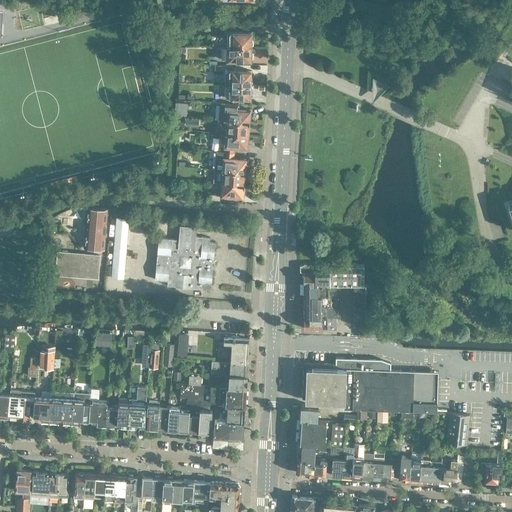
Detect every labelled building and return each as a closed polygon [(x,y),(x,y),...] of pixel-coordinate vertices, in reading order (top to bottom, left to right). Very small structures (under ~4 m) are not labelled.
[(230,38),(230,46),(251,46),(251,45),(252,45),(253,43),(253,40),(252,39),(252,32),(228,32),(228,38),(230,38)] [(251,60),(251,53),(252,53),(253,52),(253,48),(252,47),(251,47),(251,46),(230,46),(230,53),(227,53),(227,60),(251,60)] [(229,76),(229,83),(229,84),(251,84),(251,83),(252,81),(252,78),(251,77),(251,70),(227,69),(227,76),(229,76)] [(373,92),(373,99),(388,85),(374,78),(373,92)] [(251,85),(251,84),(229,84),(229,91),(227,91),(227,98),(251,98),(251,91),(252,90),(252,86),(251,85)] [(186,115),(187,103),(179,102),(177,102),(176,102),(176,106),(175,111),(175,114),(186,115)] [(227,120),(227,121),(249,123),(250,121),(249,120),(250,109),(238,108),(238,104),(222,103),(221,120),(227,120)] [(249,124),(249,123),(227,121),(226,133),(248,135),(249,129),(250,129),(250,125),(249,124)] [(248,136),(248,135),(226,133),(225,151),(234,152),(235,152),(235,147),(235,146),(247,148),(248,141),(249,141),(249,136),(248,136)] [(234,158),(234,152),(225,151),(223,169),(245,171),(245,170),(246,171),(247,166),(246,166),(246,159),(234,158)] [(245,177),(245,172),(245,171),(223,169),(219,169),(218,182),(222,182),(244,184),(244,182),(245,182),(246,177),(245,177)] [(245,185),(244,184),(222,182),(221,195),(243,197),(244,186),(245,185)] [(86,223),(84,223),(84,231),(86,231),(84,247),(84,248),(104,249),(108,209),(108,208),(87,207),(88,207),(86,223)] [(124,276),(129,220),(117,219),(112,275),(124,276)] [(211,284),(215,242),(210,242),(210,237),(196,236),(197,226),(180,225),(179,239),(159,237),(155,279),(168,280),(167,285),(205,289),(206,284),(211,284)] [(98,276),(98,270),(99,255),(58,251),(56,272),(98,276)] [(300,271),(301,271),(304,272),(304,283),(328,283),(333,283),(364,283),(364,263),(304,263),(304,264),(300,265),(300,271)] [(328,285),(328,283),(304,283),(304,294),(322,294),(328,294),(328,289),(328,285)] [(322,295),(322,294),(304,294),(304,305),(322,305),(322,301),(322,295)] [(322,316),(322,307),(322,305),(304,305),(304,316),(322,316)] [(340,316),(340,307),(322,307),(322,316),(336,316),(340,316)] [(336,316),(322,316),(304,316),(304,328),(336,328),(336,316)] [(95,344),(111,345),(111,333),(96,332),(95,344)] [(6,333),(4,349),(13,349),(15,334),(6,333)] [(177,355),(187,356),(189,334),(179,333),(177,355)] [(212,360),(212,362),(248,364),(249,338),(224,337),(224,343),(232,343),(230,362),(212,360)] [(166,343),(164,365),(172,366),(174,344),(166,343)] [(41,349),(40,369),(55,369),(55,349),(41,349)] [(151,368),(159,368),(160,349),(151,349),(151,368)] [(246,387),(248,364),(212,362),(211,372),(229,374),(228,385),(246,387)] [(344,405),(344,408),(437,411),(438,371),(415,370),(309,366),(309,375),(303,374),(302,398),(332,399),(332,405),(344,405)] [(0,416),(8,417),(10,396),(3,396),(3,392),(4,392),(4,386),(6,386),(7,370),(2,370),(0,395),(0,416)] [(201,376),(189,375),(188,383),(200,384),(201,376)] [(245,405),(246,387),(228,385),(228,386),(200,384),(188,383),(181,382),(180,396),(187,396),(187,403),(190,403),(198,404),(200,404),(200,401),(220,402),(220,403),(245,405)] [(106,424),(107,404),(108,401),(99,400),(100,389),(92,388),(91,399),(89,421),(97,422),(97,424),(99,424),(100,425),(105,426),(106,424)] [(18,418),(20,390),(10,389),(10,396),(8,417),(18,418)] [(29,419),(30,402),(34,402),(35,391),(20,390),(18,418),(29,419)] [(129,406),(128,426),(129,426),(130,427),(134,427),(134,426),(136,426),(136,424),(145,425),(147,392),(138,391),(137,399),(129,398),(129,399),(129,406)] [(50,420),(52,396),(40,396),(40,401),(39,414),(39,418),(42,419),(41,420),(43,420),(44,421),(47,421),(49,420),(50,420)] [(61,420),(63,401),(62,401),(62,397),(52,396),(50,420),(51,420),(52,422),(56,422),(57,421),(58,421),(59,420),(61,420)] [(128,426),(129,406),(129,399),(118,398),(118,405),(117,425),(121,425),(121,426),(125,427),(125,426),(128,426)] [(89,422),(89,421),(91,399),(85,399),(84,402),(73,402),(72,422),(73,422),(74,423),(77,423),(79,422),(80,422),(80,421),(89,422)] [(157,429),(159,412),(160,406),(160,401),(149,400),(149,404),(148,404),(147,412),(148,412),(147,422),(147,428),(157,429)] [(72,422),(73,402),(63,401),(61,420),(63,420),(63,421),(65,421),(66,423),(69,423),(71,422),(72,422)] [(198,432),(200,406),(198,406),(198,404),(190,403),(189,410),(190,410),(188,431),(198,432)] [(243,433),(245,405),(220,403),(219,408),(216,408),(215,417),(213,439),(237,441),(240,438),(240,435),(241,435),(243,433)] [(117,425),(118,405),(107,404),(106,424),(108,425),(108,426),(112,426),(112,425),(117,425)] [(200,406),(198,432),(209,432),(210,416),(209,416),(210,406),(208,404),(202,404),(200,406)] [(168,430),(170,407),(160,406),(159,412),(157,429),(168,430)] [(317,419),(318,407),(301,406),(300,419),(301,419),(301,418),(317,419)] [(178,430),(179,409),(179,407),(170,407),(168,430),(178,430)] [(190,410),(189,410),(188,410),(179,409),(178,430),(188,431),(190,410)] [(367,409),(357,409),(356,415),(357,415),(356,419),(366,420),(367,409)] [(377,410),(369,409),(369,417),(377,418),(377,410)] [(388,410),(377,410),(377,422),(388,422),(388,410)] [(447,442),(466,444),(470,414),(448,412),(447,417),(450,417),(447,442)] [(326,420),(317,419),(301,418),(301,419),(300,431),(325,432),(326,420)] [(345,434),(345,424),(332,422),(330,453),(340,454),(340,458),(341,454),(343,454),(343,450),(344,446),(345,434)] [(324,444),(325,432),(300,431),(300,442),(324,444)] [(315,458),(315,448),(317,448),(317,449),(324,449),(324,444),(300,442),(298,442),(297,457),(315,458)] [(362,477),(364,454),(364,444),(355,443),(354,447),(352,476),(362,477)] [(352,476),(354,447),(344,446),(343,450),(343,454),(342,475),(352,476)] [(383,478),(384,457),(384,450),(374,450),(374,457),(372,477),(383,478)] [(342,475),(343,454),(341,454),(340,458),(332,458),(331,475),(342,475)] [(372,477),(374,457),(372,456),(372,455),(364,454),(362,477),(372,477)] [(327,458),(323,458),(321,458),(320,462),(314,462),(315,458),(297,457),(296,470),(298,472),(326,474),(327,458)] [(394,458),(384,457),(383,478),(393,479),(394,458)] [(441,458),(441,461),(440,482),(450,483),(450,478),(455,478),(457,459),(441,458)] [(409,480),(411,459),(400,459),(399,479),(409,480)] [(419,481),(421,460),(411,459),(409,480),(419,481)] [(429,482),(431,465),(431,461),(430,459),(421,459),(421,460),(419,481),(429,482)] [(440,482),(441,461),(439,461),(438,465),(431,465),(429,482),(440,482)] [(502,463),(497,463),(482,462),(481,470),(485,470),(484,480),(485,480),(487,482),(490,482),(492,480),(498,481),(499,470),(501,470),(502,463)] [(29,493),(31,471),(18,470),(17,471),(16,472),(16,475),(17,476),(16,490),(23,490),(23,494),(24,494),(29,494),(29,493)] [(40,495),(41,471),(31,471),(29,493),(30,493),(30,494),(40,495)] [(49,495),(50,472),(41,471),(40,495),(49,495)] [(84,498),(86,472),(75,471),(74,497),(84,498)] [(58,497),(58,496),(60,473),(50,472),(49,495),(49,496),(58,497)] [(94,499),(94,498),(96,473),(86,472),(84,498),(94,499)] [(115,491),(116,474),(114,474),(113,472),(108,472),(107,474),(106,474),(105,490),(115,491)] [(69,473),(60,473),(58,496),(68,496),(68,492),(68,480),(69,473)] [(105,490),(106,474),(96,473),(94,498),(105,498),(105,490)] [(125,496),(127,475),(126,475),(125,473),(120,473),(119,474),(116,474),(115,491),(115,498),(125,498),(125,496)] [(137,476),(127,475),(125,496),(136,496),(136,486),(137,476)] [(152,498),(153,477),(143,476),(142,486),(142,497),(139,497),(139,501),(146,502),(146,500),(152,500),(152,498)] [(172,495),(174,478),(173,478),(172,476),(168,476),(167,478),(163,477),(162,498),(161,504),(172,504),(172,499),(172,495)] [(162,498),(163,477),(153,477),(152,498),(162,498)] [(182,499),(184,479),(174,478),(172,495),(172,499),(182,499)] [(193,500),(194,480),(184,479),(182,499),(193,500)] [(210,481),(194,480),(193,500),(209,501),(209,496),(210,481)] [(210,481),(209,496),(214,497),(215,491),(222,492),(222,482),(210,481)] [(239,498),(240,485),(238,483),(237,483),(226,482),(222,482),(222,492),(215,491),(214,497),(221,497),(239,498)] [(29,511),(30,494),(29,494),(24,494),(24,498),(18,497),(17,511),(29,511)] [(344,502),(334,501),(322,500),(322,498),(314,497),(314,498),(312,498),(312,497),(297,496),(297,495),(292,495),(291,504),(291,508),(294,508),(350,511),(355,511),(356,511),(354,511),(354,508),(356,508),(356,503),(344,502)] [(221,507),(238,508),(239,498),(221,497),(221,507)] [(359,503),(358,511),(374,511),(375,504),(359,503)]
